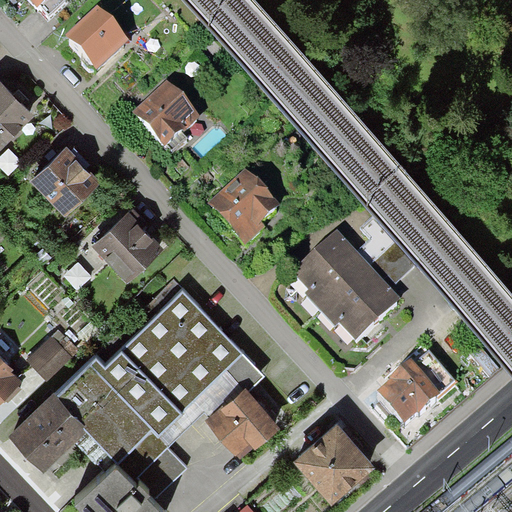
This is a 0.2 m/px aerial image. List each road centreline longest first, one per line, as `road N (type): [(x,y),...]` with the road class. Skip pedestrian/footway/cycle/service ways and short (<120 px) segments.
road 1 (residential): [(342,393),(0,20)]
road 2 (residential): [(206,511),(342,393)]
road 3 (primary): [(511,400),(412,488)]
